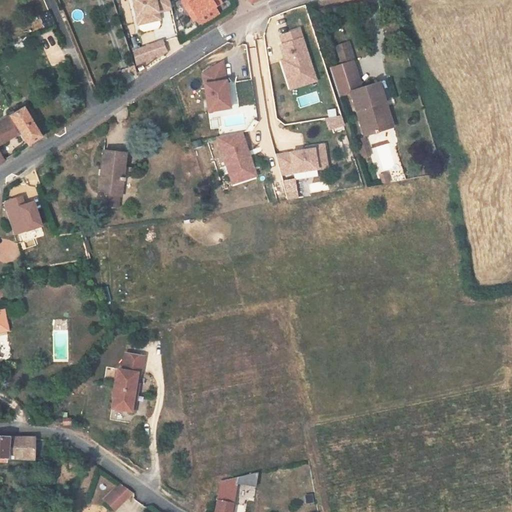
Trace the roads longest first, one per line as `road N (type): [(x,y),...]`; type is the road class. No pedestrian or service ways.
road 1 (residential): [(247,18),(0,180)]
road 2 (residential): [(0,427),(75,443),(186,511)]
